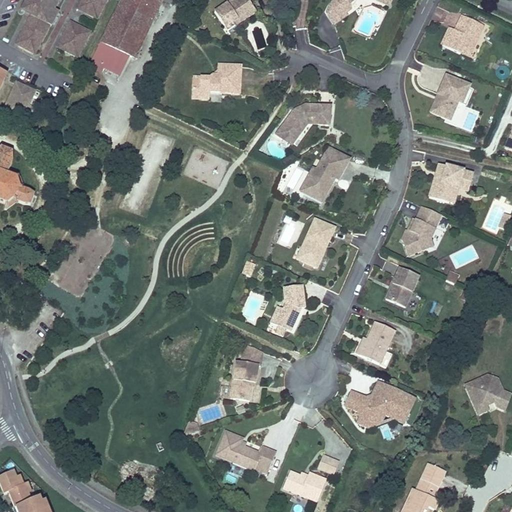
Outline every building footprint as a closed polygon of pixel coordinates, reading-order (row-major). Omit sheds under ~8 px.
[(27,0),(24,7),(27,8),(26,10),(32,13),(30,16),(23,31),(28,34),(26,37),(24,36),(18,46),(30,52),(33,46),(38,49),(49,26),(50,27),(55,17),(52,15),(54,11),(53,10),(58,0),(27,0)] [(97,20),(106,0),(81,0),(80,4),(89,8),(86,14),(97,20)] [(162,2),(157,0),(120,0),(89,67),(101,72),(103,68),(118,76),(128,56),(135,59),(162,2)] [(231,0),(214,12),(224,28),(237,20),(239,23),(255,12),(246,0),(231,0)] [(333,0),(332,1),(330,6),(328,10),(326,14),(334,25),(347,16),(345,13),(351,8),(351,4),(357,0),(373,0),(388,7),(391,0),(333,0)] [(86,14),(89,8),(80,4),(77,10),(86,14)] [(27,8),(24,7),(21,11),(30,16),(32,13),(26,10),(27,8)] [(449,28),(441,46),(460,55),(464,48),(472,51),(483,27),(461,17),(457,26),(460,28),(458,33),(454,31),(449,28)] [(224,28),(227,32),(239,23),(237,20),(224,28)] [(76,33),(79,28),(70,23),(67,29),(76,33)] [(77,58),(90,33),(79,28),(76,33),(67,29),(59,44),(68,49),(66,53),(77,58)] [(28,34),(23,31),(16,45),(18,46),(24,36),(26,37),(28,34)] [(66,53),(68,49),(59,44),(57,48),(66,53)] [(468,59),(472,51),(464,48),(460,55),(468,59)] [(199,89),(192,89),(192,99),(209,100),(209,93),(239,95),(241,67),(217,66),(217,77),(212,77),(210,79),(200,78),(199,89)] [(442,96),(434,115),(450,122),(458,103),(462,105),(469,87),(445,77),(438,95),(442,96)] [(21,121),(35,92),(22,86),(20,91),(14,88),(3,113),(21,121)] [(442,96),(438,95),(430,113),(434,115),(442,96)] [(329,127),(330,108),(308,106),(301,113),(297,113),(293,110),(293,111),(279,130),(285,134),(281,139),(289,145),(298,133),(300,135),(307,125),(329,127)] [(285,134),(279,130),(276,135),(281,139),(285,134)] [(292,147),(300,135),(298,133),(289,145),(292,147)] [(298,191),(321,203),(334,178),(337,179),(349,157),(327,145),(315,168),(311,166),(298,191)] [(0,203),(5,205),(4,210),(6,211),(7,210),(16,203),(17,204),(18,203),(23,205),(30,206),(34,195),(29,191),(24,190),(24,188),(20,178),(19,176),(14,178),(7,175),(7,174),(12,162),(12,153),(0,149),(0,148),(0,203)] [(429,198),(449,204),(456,180),(470,184),(473,175),(439,165),(436,173),(440,174),(439,178),(435,177),(429,198)] [(456,180),(449,204),(453,205),(457,189),(468,192),(470,184),(456,180)] [(497,232),(506,209),(492,204),(483,227),(497,232)] [(403,242),(408,256),(432,247),(430,240),(441,216),(422,207),(416,221),(413,219),(409,229),(411,229),(410,232),(408,232),(406,231),(401,241),(403,242)] [(507,225),(510,217),(505,214),(501,223),(507,225)] [(306,250),(301,262),(317,269),(323,255),(321,254),(323,247),(326,249),(334,229),(314,220),(301,248),(306,250)] [(507,225),(501,223),(499,228),(504,231),(507,225)] [(301,262),(306,250),(301,248),(296,260),(301,262)] [(197,267),(206,274),(217,260),(209,253),(197,267)] [(251,279),(255,266),(246,264),(243,276),(251,279)] [(386,299),(405,308),(411,294),(419,277),(399,269),(392,285),(395,286),(393,291),(390,289),(386,299)] [(449,272),(445,283),(455,287),(459,276),(449,272)] [(283,289),(285,305),(282,310),(277,308),(273,316),(281,320),(278,327),(274,334),(282,338),(286,331),(291,333),(298,315),(295,314),(297,310),(301,310),(305,309),(303,286),(283,289)] [(473,296),(465,292),(461,299),(469,303),(473,296)] [(437,315),(442,306),(435,302),(430,311),(437,315)] [(281,320),(273,316),(270,323),(278,327),(281,320)] [(375,323),(366,341),(359,356),(379,366),(386,369),(392,355),(386,352),(395,333),(375,323)] [(359,356),(366,341),(363,340),(356,355),(359,356)] [(230,399),(249,403),(252,384),(255,384),(258,365),(236,362),(230,399)] [(488,410),(486,406),(488,401),(492,400),(493,403),(495,407),(496,407),(504,410),(510,395),(503,392),(498,380),(487,376),(477,381),(479,386),(467,390),(478,415),(488,410)] [(466,386),(467,390),(479,386),(477,381),(466,386)] [(367,402),(366,399),(351,392),(344,407),(357,412),(359,418),(357,424),(368,429),(372,421),(385,416),(394,420),(403,424),(415,400),(390,388),(389,390),(385,388),(386,386),(378,383),(372,395),(373,397),(374,400),(367,402)] [(368,429),(394,420),(385,416),(372,421),(368,429)] [(243,439),(225,432),(215,455),(254,472),(257,466),(269,471),(276,453),(261,447),(258,453),(245,448),(240,446),(241,442),(243,439)] [(338,463),(322,456),(317,469),(333,475),(338,463)] [(126,481),(136,464),(131,462),(124,464),(120,471),(122,478),(126,481)] [(133,488),(146,467),(139,466),(130,482),(133,488)] [(444,473),(428,466),(421,480),(437,488),(444,473)] [(148,497),(161,475),(150,468),(137,491),(148,497)] [(20,487),(16,478),(14,471),(0,476),(0,485),(4,495),(8,493),(8,492),(20,487)] [(290,472),(282,489),(316,503),(326,480),(309,473),(308,476),(306,479),(300,476),(290,472)] [(437,488),(421,480),(415,492),(431,500),(437,488)] [(31,502),(28,494),(24,485),(23,486),(20,487),(8,492),(8,493),(15,508),(17,507),(31,502)] [(424,511),(426,507),(434,511),(437,503),(431,500),(415,492),(412,491),(402,511),(424,511)] [(44,511),(41,504),(39,498),(31,502),(17,507),(15,508),(16,511),(48,511),(45,511),(44,511)]
